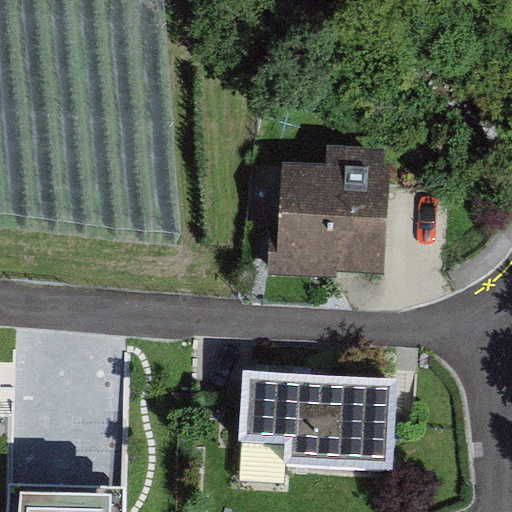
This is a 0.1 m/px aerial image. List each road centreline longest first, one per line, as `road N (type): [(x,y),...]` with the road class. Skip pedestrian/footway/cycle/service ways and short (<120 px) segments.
road 1 (residential): [(493,340),(0,305)]
road 2 (residential): [(499,511),(493,340)]
